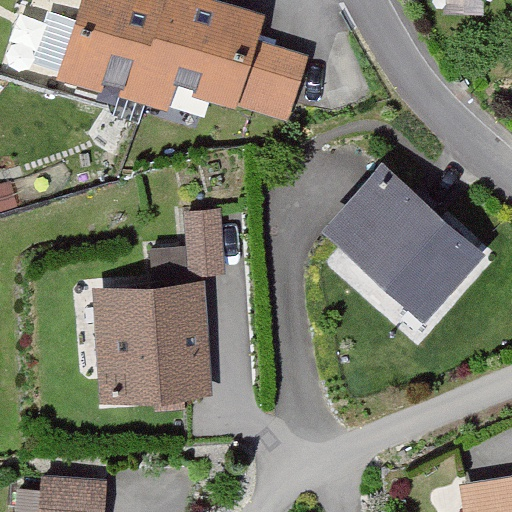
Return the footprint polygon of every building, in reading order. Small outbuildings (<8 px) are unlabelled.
[(139,0),(87,0),(59,84),(166,120),(176,93),(287,131),(308,69),(257,51),(265,26),(215,9),(218,0),(144,0),(144,1),(139,0)] [(27,61),(66,62),(68,14),(28,13),(27,61)] [(322,235),(428,326),(488,256),(382,165),(322,235)] [(94,296),(103,411),(206,403),(197,288),(226,286),(221,214),(181,217),(184,255),(153,257),(156,291),(94,296)] [(106,511),(108,482),(39,481),(38,511),(106,511)] [(511,511),(511,487),(465,494),(467,511),(511,511)]
